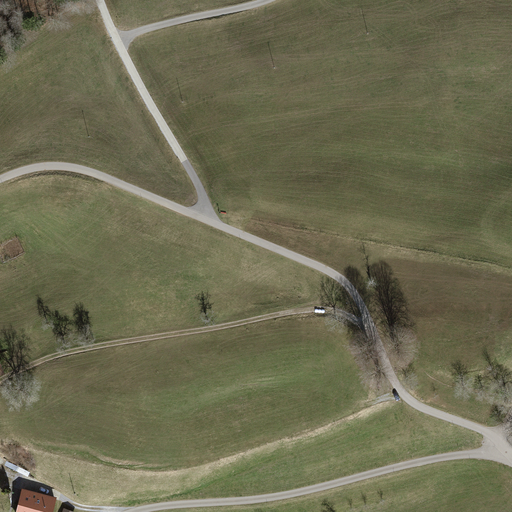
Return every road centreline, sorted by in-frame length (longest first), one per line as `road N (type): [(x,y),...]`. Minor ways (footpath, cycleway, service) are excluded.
road 1 (unclassified): [(510,454),(490,434),(402,392),(360,302),(339,278),(209,221)]
road 2 (unclassified): [(510,454),(409,463),(278,498),(136,511)]
road 3 (track): [(377,335),(328,309),(297,312),(72,351),(15,372)]
road 4 (unclassified): [(209,221),(196,181),(99,0)]
road 5 (unclassified): [(209,221),(81,169),(43,166),(0,179)]
road 6 (track): [(117,40),(267,0)]
